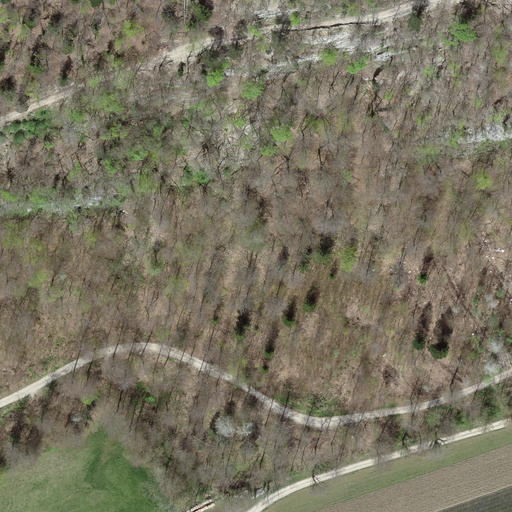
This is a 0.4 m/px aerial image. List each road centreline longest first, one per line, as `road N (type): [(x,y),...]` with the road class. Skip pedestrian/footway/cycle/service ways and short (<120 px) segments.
road 1 (track): [(511,372),(413,409),(334,422),(286,411),(183,352),(133,346),(100,352),(0,402)]
road 2 (track): [(0,122),(95,78),(255,24),(416,0)]
road 3 (track): [(511,422),(282,493),(257,511)]
